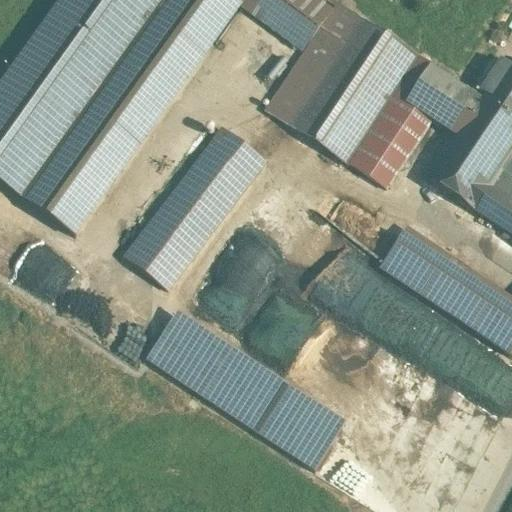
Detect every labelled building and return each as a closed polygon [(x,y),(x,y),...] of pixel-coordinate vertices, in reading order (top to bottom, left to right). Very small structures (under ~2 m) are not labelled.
[(333,13),(315,0),(67,0),(0,94),(0,188),(76,243),(241,12),(304,57),(333,13)] [(430,70),(337,8),(304,57),(266,114),(360,176),(430,70)] [(459,32),(446,51),(455,57),(468,38),(459,32)] [(511,66),(505,62),(479,102),(476,105),(511,128),(511,66)] [(511,181),(500,174),(511,154),(511,128),(476,105),(479,102),(430,70),(360,176),(386,193),(431,124),(454,139),(425,183),(473,214),(473,213),(506,235),(503,239),(511,245),(511,181)] [(220,135),(123,263),(164,293),(260,166),(220,135)] [(403,237),(380,272),(396,283),(420,248),(403,237)] [(420,248),(396,283),(426,303),(449,268),(420,248)] [(449,268),(426,303),(439,311),(462,276),(449,268)] [(511,309),(510,308),(462,276),(439,311),(511,359),(511,357),(511,309)] [(279,360),(302,370),(321,327),(298,317),(279,360)] [(341,434),(174,323),(146,365),(314,476),(341,434)] [(478,402),(486,405),(483,414),(511,423),(511,383),(487,375),(478,402)]
